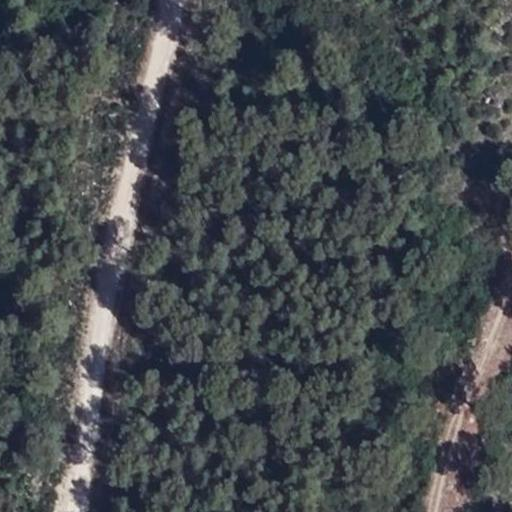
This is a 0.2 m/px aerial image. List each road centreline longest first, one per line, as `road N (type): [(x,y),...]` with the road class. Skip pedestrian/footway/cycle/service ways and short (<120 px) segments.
road 1 (track): [(167,0),(67,511)]
road 2 (track): [(439,511),(482,361),(511,302)]
